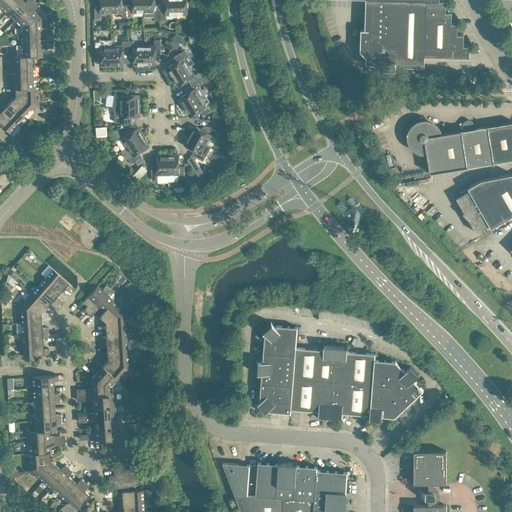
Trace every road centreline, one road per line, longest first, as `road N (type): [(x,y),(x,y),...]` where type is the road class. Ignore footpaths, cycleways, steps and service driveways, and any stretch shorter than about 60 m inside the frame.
road 1 (unclassified): [(379,511),(377,468),(352,444),(226,433),(201,420),(182,384),(183,245)]
road 2 (secondary): [(301,192),(511,432)]
road 3 (secondary): [(511,345),(337,152)]
road 4 (secondary): [(230,0),(254,104),(289,175)]
road 5 (secondary): [(337,152),(301,82),(275,0)]
road 6 (residential): [(58,156),(150,234),(183,245)]
road 7 (residential): [(183,225),(157,218),(68,142)]
road 8 (unclassified): [(183,245),(231,236),(301,192)]
